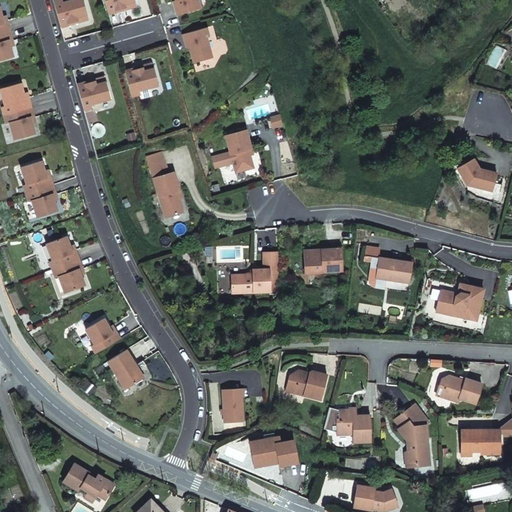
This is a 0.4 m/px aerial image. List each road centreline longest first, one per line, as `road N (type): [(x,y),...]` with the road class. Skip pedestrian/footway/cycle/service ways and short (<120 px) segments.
road 1 (residential): [(54,60),(110,244),(190,387),(191,419),(172,473)]
road 2 (residential): [(511,252),(360,216),(300,216),(273,206)]
road 3 (residential): [(172,473),(70,418),(0,343)]
road 4 (residential): [(511,354),(378,347)]
road 5 (residential): [(47,511),(0,401)]
